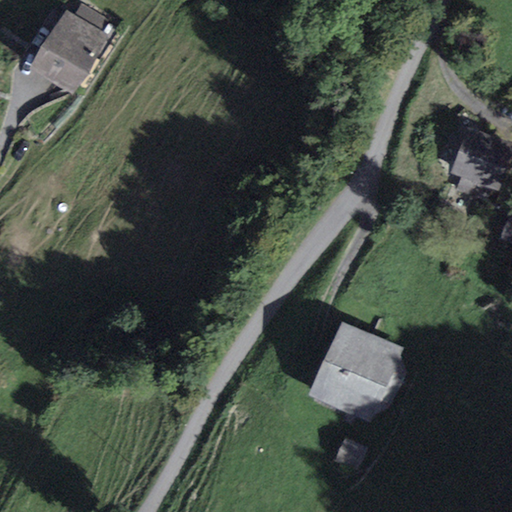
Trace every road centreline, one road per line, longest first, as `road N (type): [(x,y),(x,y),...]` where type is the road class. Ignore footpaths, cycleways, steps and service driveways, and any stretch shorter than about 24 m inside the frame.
road 1 (unclassified): [(147,511),(221,379),(362,182),(442,0)]
road 2 (track): [(316,342),(370,217),(370,200),(358,187)]
road 3 (track): [(506,122),(452,73),(445,25),(435,13)]
